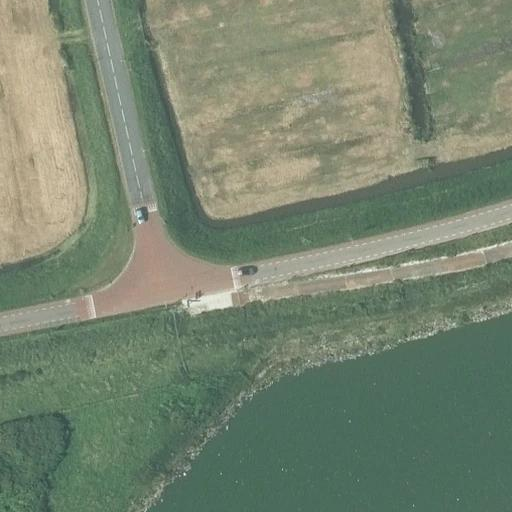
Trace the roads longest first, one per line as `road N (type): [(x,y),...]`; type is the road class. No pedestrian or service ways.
road 1 (tertiary): [(163,289),(511,211)]
road 2 (tertiary): [(163,289),(97,0)]
road 3 (tertiary): [(0,322),(163,289)]
